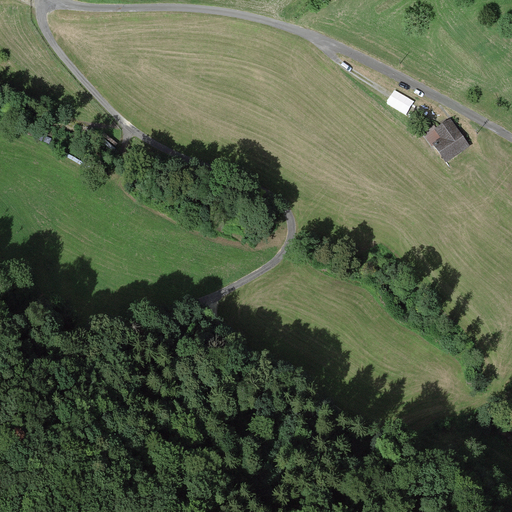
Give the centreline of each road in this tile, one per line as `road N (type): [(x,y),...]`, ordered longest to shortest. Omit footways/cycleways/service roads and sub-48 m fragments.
road 1 (track): [(21,0),(43,2),(47,40),(117,119),(161,150),(259,192),(283,211),(287,234),(267,266),(203,300),(141,320),(71,322),(0,307)]
road 2 (track): [(511,140),(388,69),(271,21),(42,0)]
road 3 (track): [(511,492),(364,428),(238,347),(203,300)]
road 4 (track): [(425,116),(357,78),(319,39)]
